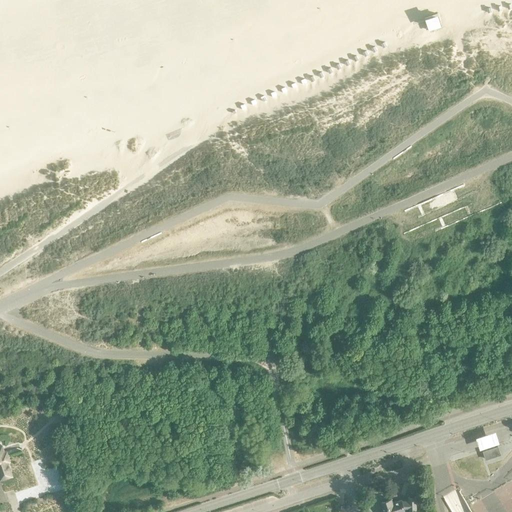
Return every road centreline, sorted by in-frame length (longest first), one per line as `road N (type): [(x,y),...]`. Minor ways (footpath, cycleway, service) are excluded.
road 1 (track): [(0,316),(98,355),(266,363),(289,472)]
road 2 (tertiary): [(200,511),(349,463)]
